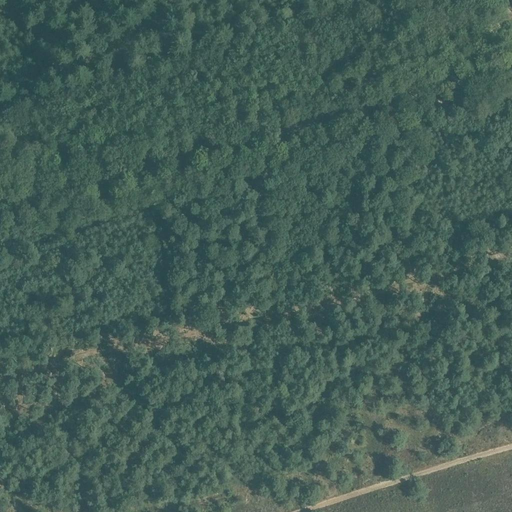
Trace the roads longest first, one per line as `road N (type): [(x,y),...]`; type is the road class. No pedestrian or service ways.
road 1 (tertiary): [(0,205),(511,68)]
road 2 (track): [(295,511),(511,446)]
